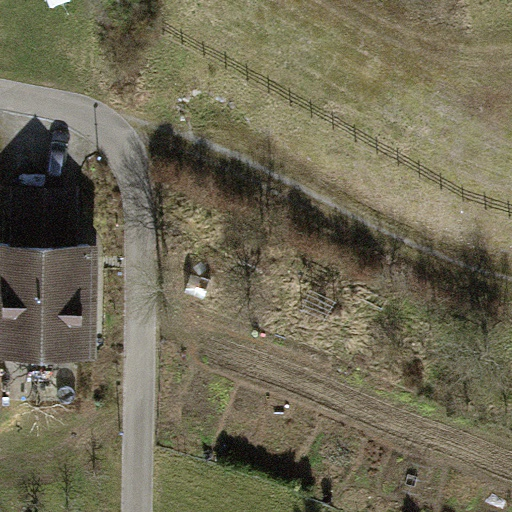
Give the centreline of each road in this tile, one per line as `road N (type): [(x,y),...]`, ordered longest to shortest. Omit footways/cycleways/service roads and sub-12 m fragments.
road 1 (residential): [(137,511),(138,178),(125,151),(86,115),(0,93)]
road 2 (track): [(105,128),(181,139),(415,254),(511,287)]
